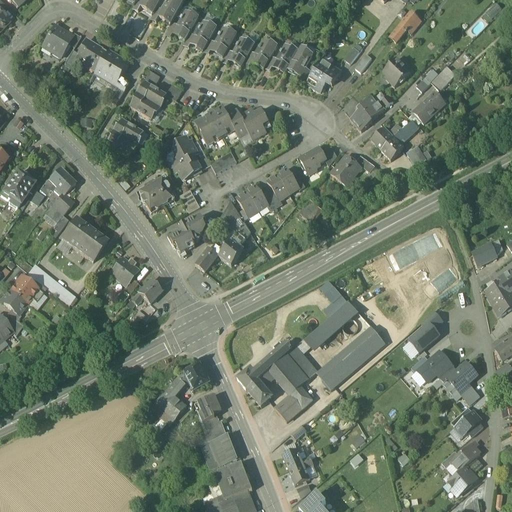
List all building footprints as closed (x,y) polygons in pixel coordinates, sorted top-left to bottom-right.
[(12,2),(18,8),(26,0),(6,0),(10,4),(12,2)] [(146,13),(153,17),(157,11),(162,0),(145,0),(144,4),(141,9),(146,12),(146,13)] [(164,23),(171,27),(172,26),(184,5),(177,1),(176,3),(171,0),(169,0),(162,14),(159,19),(164,22),(164,23)] [(133,11),(138,14),(141,10),(141,9),(144,4),(139,1),(135,7),(133,11)] [(151,21),(156,24),(159,20),(159,19),(162,14),(157,11),(153,17),(151,21)] [(179,38),(186,43),(189,37),(199,20),(192,17),(191,18),(185,15),(177,29),(174,34),(174,35),(179,38)] [(0,32),(8,24),(0,16),(0,32)] [(390,40),(396,45),(404,35),(407,33),(408,34),(410,36),(420,25),(410,17),(390,40)] [(197,49),(204,53),(209,43),(217,31),(210,27),(209,29),(203,25),(195,40),(192,45),(197,48),(197,49)] [(166,37),(171,40),(173,35),(174,35),(174,34),(177,29),(172,26),(171,27),(166,37)] [(49,54),(60,60),(68,47),(72,39),(54,29),(44,46),(51,51),(49,54)] [(217,55),(224,59),(227,53),(237,37),(230,34),(229,35),(223,32),(215,46),(212,52),(217,55)] [(68,47),(74,50),(80,39),(74,35),(72,39),(68,47)] [(183,47),(189,50),(191,46),(192,45),(195,40),(189,37),(186,43),(183,47)] [(234,66),(242,70),(244,66),(250,55),(254,48),(248,44),(247,46),(241,42),(233,56),(230,62),(235,65),(234,66)] [(203,54),(209,57),(212,52),(215,46),(209,43),(204,53),(203,54)] [(257,67),(265,71),(271,60),(277,49),(271,45),(270,47),(264,44),(256,58),(252,63),(253,63),(258,66),(257,67)] [(94,48),(91,46),(87,47),(84,45),(79,54),(78,57),(77,56),(72,64),(74,65),(78,68),(79,66),(85,70),(86,69),(96,75),(107,56),(103,53),(104,52),(94,47),(94,48)] [(356,46),(353,50),(358,54),(361,50),(356,46)] [(288,72),(298,54),(292,51),(291,52),(284,49),(276,63),(273,68),(273,69),(279,72),(278,72),(286,76),(288,72)] [(301,49),(298,54),(288,72),(296,76),(296,75),(301,78),(305,72),(313,58),(307,55),(307,53),(301,49)] [(359,55),(358,54),(353,50),(344,62),(350,67),(359,55)] [(64,67),(70,70),(74,65),(72,64),(77,56),(72,53),(64,67)] [(109,53),(107,56),(96,75),(94,77),(116,90),(121,80),(130,66),(109,53)] [(221,64),(227,67),(229,63),(230,62),(233,56),(227,53),(224,59),(221,64)] [(244,66),(250,69),(252,64),(253,63),(252,63),(256,58),(250,55),(244,66)] [(355,71),(360,75),(371,61),(366,57),(355,71)] [(265,71),(271,74),(273,69),(273,68),(276,63),(271,60),(265,71)] [(388,83),(395,90),(403,81),(403,82),(410,75),(396,61),(383,75),(389,81),(388,83)] [(306,86),(320,95),(327,85),(332,88),(340,74),(321,62),(312,76),(306,86)] [(447,69),(443,73),(450,80),(454,77),(447,69)] [(299,82),(306,86),(312,76),(305,72),(301,78),(301,79),(299,82)] [(150,73),(147,79),(157,85),(160,80),(150,73)] [(431,85),(439,94),(451,81),(450,80),(443,73),(431,85)] [(154,90),(157,85),(147,79),(144,84),(146,85),(154,90)] [(111,105),(116,108),(130,85),(121,80),(116,90),(119,92),(111,105)] [(416,90),(421,95),(430,86),(425,81),(416,90)] [(143,90),(138,98),(160,111),(164,104),(162,103),(166,97),(154,90),(146,85),(143,91),(143,90)] [(172,87),(169,92),(179,98),(183,93),(172,87)] [(179,98),(169,92),(166,97),(168,98),(176,103),(179,98)] [(421,124),(423,126),(444,107),(434,96),(413,115),(421,124)] [(160,111),(138,98),(134,105),(135,105),(131,111),(151,122),(155,116),(156,117),(160,111)] [(380,104),(385,111),(393,104),(388,98),(380,104)] [(361,109),(360,110),(371,123),(384,113),(378,105),(375,107),(371,101),(361,109)] [(356,104),(345,115),(351,122),(358,114),(356,112),(360,109),(360,110),(361,109),(356,104)] [(372,125),(371,123),(360,110),(360,109),(356,112),(358,114),(351,122),(361,134),(372,125)] [(236,134),(232,128),(227,117),(222,110),(215,114),(214,112),(208,115),(209,118),(202,122),(202,121),(194,125),(199,133),(200,133),(203,138),(202,139),(208,149),(236,134)] [(227,117),(232,128),(243,122),(241,118),(237,112),(227,117)] [(243,122),(232,128),(236,134),(239,141),(248,136),(253,144),(267,136),(263,129),(269,126),(262,112),(255,116),(252,112),(241,118),(243,122)] [(412,124),(416,128),(421,124),(413,115),(409,120),(412,124)] [(120,128),(116,135),(138,148),(141,142),(139,141),(143,135),(124,123),(121,128),(120,128)] [(402,132),(398,135),(393,140),(381,153),(391,163),(403,150),(400,147),(418,130),(416,128),(412,124),(410,126),(409,125),(402,132)] [(397,127),(389,135),(393,140),(398,135),(402,132),(397,127)] [(381,153),(393,140),(389,135),(383,130),(371,143),(381,153)] [(138,148),(116,135),(111,143),(112,143),(109,148),(128,160),(132,154),(134,155),(138,148)] [(182,181),(186,182),(194,178),(192,174),(200,170),(195,163),(194,160),(198,157),(191,144),(189,145),(187,141),(176,146),(174,154),(176,158),(173,170),(176,176),(178,174),(182,181)] [(406,155),(415,169),(431,159),(427,152),(422,155),(417,148),(406,155)] [(327,167),(329,169),(337,159),(331,149),(321,155),(326,163),(325,163),(327,167)] [(299,161),(308,177),(317,173),(316,171),(320,169),(319,166),(325,163),(326,163),(321,155),(319,150),(299,161)] [(231,155),(210,166),(205,157),(195,163),(200,170),(201,174),(211,168),(216,177),(237,165),(231,155)] [(331,176),(346,189),(361,171),(354,165),(346,158),(331,176)] [(362,169),(369,175),(375,169),(360,158),(356,164),(354,165),(361,171),(362,169)] [(60,172),(48,183),(56,191),(68,179),(60,172)] [(287,172),(277,178),(289,198),(299,192),(293,182),(287,172)] [(9,207),(17,213),(34,188),(18,176),(13,183),(10,182),(6,189),(7,190),(2,198),(8,203),(11,205),(9,207)] [(289,198),(277,178),(267,185),(273,194),(279,204),(280,204),(289,198)] [(299,192),(300,194),(305,190),(298,178),(293,182),(299,192)] [(56,191),(58,193),(63,198),(75,186),(68,179),(56,191)] [(152,189),(152,190),(163,209),(168,206),(169,204),(174,201),(170,193),(171,191),(169,187),(166,186),(163,180),(157,184),(156,187),(152,189)] [(55,192),(56,191),(48,183),(45,187),(40,194),(46,197),(50,191),(55,192)] [(256,189),(246,195),(258,215),(268,209),(268,208),(262,198),(256,189)] [(163,209),(152,190),(149,191),(145,190),(139,194),(142,199),(142,200),(141,202),(144,206),(146,207),(150,214),(155,211),(158,212),(163,209)] [(52,205),(54,207),(62,215),(62,216),(64,217),(73,207),(63,198),(58,193),(53,198),(56,200),(52,205)] [(180,199),(183,204),(193,198),(190,193),(180,199)] [(44,201),(39,197),(35,194),(30,201),(34,204),(40,207),(44,201)] [(273,194),(268,197),(277,211),(282,207),(280,204),(279,204),(273,194)] [(258,215),(246,195),(236,201),(249,221),(258,215)] [(277,211),(268,197),(267,195),(262,198),(268,208),(268,209),(271,214),(277,211)] [(183,204),(187,211),(197,205),(193,198),(183,204)] [(2,212),(12,220),(17,213),(9,207),(11,205),(8,203),(2,212)] [(218,225),(237,236),(245,226),(231,204),(218,225)] [(300,216),(312,226),(322,214),(310,204),(300,216)] [(197,205),(187,211),(190,216),(200,210),(197,205)] [(63,218),(64,217),(62,216),(62,215),(54,207),(46,218),(56,225),(63,218)] [(56,225),(46,218),(45,217),(42,221),(53,229),(56,225)] [(52,229),(59,235),(68,222),(63,218),(56,225),(53,229),(52,229)] [(178,251),(181,257),(188,253),(189,253),(188,250),(193,247),(194,250),(195,249),(193,246),(200,243),(199,243),(201,240),(200,239),(203,238),(203,237),(206,232),(204,227),(205,226),(201,219),(185,227),(185,226),(180,229),(181,231),(167,238),(173,250),(176,248),(177,251),(178,251)] [(71,249),(93,265),(107,245),(94,236),(95,235),(90,231),(89,232),(76,222),(61,242),(71,249)] [(237,236),(246,242),(251,235),(245,226),(237,236)] [(46,237),(40,233),(36,240),(41,244),(46,237)] [(237,236),(230,245),(236,250),(237,249),(239,250),(242,247),(242,246),(246,242),(237,236)] [(71,249),(61,242),(56,250),(65,257),(71,249)] [(492,246),(498,258),(502,255),(498,249),(501,247),(499,242),(492,246)] [(218,259),(219,259),(227,249),(221,244),(213,254),(218,259)] [(244,254),(239,250),(237,249),(236,250),(230,245),(227,249),(219,259),(219,260),(232,270),(234,266),(235,266),(242,258),(241,257),(244,254)] [(472,255),(479,268),(498,258),(492,246),(472,255)] [(195,268),(205,276),(218,259),(213,254),(209,251),(195,268)] [(125,289),(126,290),(132,282),(139,273),(122,260),(109,277),(125,289)] [(22,273),(27,277),(31,271),(26,267),(22,273)] [(27,277),(67,310),(75,300),(34,267),(31,271),(27,277)] [(494,286),(495,286),(504,303),(508,300),(506,297),(511,293),(511,276),(510,273),(500,279),(502,282),(494,286)] [(13,290),(9,294),(26,308),(28,310),(33,304),(35,306),(36,304),(37,305),(42,298),(41,298),(42,297),(33,289),(21,280),(17,285),(16,284),(12,289),(13,290)] [(121,295),(128,300),(138,287),(132,282),(126,290),(125,289),(121,295)] [(142,301),(149,308),(162,295),(150,283),(138,296),(137,296),(142,301)] [(324,298),(334,290),(329,284),(319,292),(324,298)] [(33,289),(42,297),(46,292),(36,285),(33,289)] [(500,305),(504,303),(495,286),(484,293),(491,307),(498,302),(500,305)] [(329,321),(347,305),(334,290),(324,298),(332,306),(323,314),(329,321)] [(511,293),(506,297),(508,300),(504,303),(500,305),(498,302),(491,307),(498,319),(511,309),(511,293)] [(18,318),(26,308),(9,294),(1,304),(11,313),(18,318)] [(123,305),(128,300),(121,295),(117,300),(123,305)] [(137,296),(131,304),(135,307),(136,308),(142,301),(137,296)] [(47,301),(42,297),(41,298),(42,298),(37,305),(36,304),(35,306),(33,304),(28,310),(35,315),(47,301)] [(131,312),(135,307),(131,304),(131,303),(126,309),(131,312)] [(329,321),(304,343),(310,350),(315,355),(342,332),(342,331),(342,328),(343,325),(345,323),(348,322),(351,322),(352,323),(359,317),(348,305),(347,305),(329,321)] [(7,317),(13,322),(17,325),(21,320),(18,318),(11,313),(7,317)] [(132,321),(141,329),(141,328),(147,321),(138,313),(132,321)] [(434,314),(421,326),(425,331),(429,327),(433,331),(442,323),(434,314)] [(0,320),(0,339),(3,343),(12,336),(12,335),(6,327),(0,320)] [(23,330),(17,325),(13,322),(6,327),(12,335),(12,336),(16,340),(23,330)] [(350,338),(353,337),(355,336),(357,333),(358,330),(357,328),(356,325),(354,323),(352,323),(351,322),(348,322),(345,323),(343,325),(342,328),(342,331),(342,332),(343,334),(344,336),(347,337),(350,338)] [(425,331),(409,343),(419,355),(439,338),(433,331),(429,327),(425,331)] [(386,347),(371,330),(316,377),(331,394),(386,347)] [(511,339),(495,351),(502,363),(511,356),(511,339)] [(289,357),(286,359),(307,384),(317,376),(302,358),(310,350),(304,343),(289,357)] [(412,361),(419,355),(409,343),(402,349),(412,361)] [(284,350),(266,366),(272,372),(286,359),(289,357),(284,350)] [(428,363),(417,373),(426,383),(427,384),(436,376),(440,381),(453,369),(439,353),(428,363)] [(417,373),(428,363),(424,358),(411,370),(415,374),(417,373)] [(290,399),(301,390),(307,384),(286,359),(272,372),(269,374),(275,381),(290,399)] [(266,366),(255,375),(260,382),(269,374),(272,372),(266,366)] [(448,381),(459,394),(468,386),(477,378),(466,366),(457,374),(448,381)] [(200,367),(185,375),(190,386),(194,394),(210,386),(208,383),(200,367)] [(406,373),(402,369),(397,373),(401,378),(406,373)] [(440,381),(443,385),(448,381),(457,374),(453,369),(440,381)] [(259,383),(260,382),(255,375),(251,370),(237,382),(247,394),(259,383)] [(420,389),(426,383),(417,373),(415,374),(411,378),(420,389)] [(260,382),(259,383),(264,390),(275,381),(269,374),(260,382)] [(178,400),(190,386),(185,375),(163,400),(181,416),(188,408),(178,400)] [(443,385),(440,381),(433,387),(436,391),(442,387),(443,385)] [(443,385),(442,387),(456,404),(463,398),(459,394),(448,381),(443,385)] [(273,400),(264,390),(259,383),(247,394),(261,411),(273,400)] [(459,394),(463,398),(472,390),(468,386),(459,394)] [(290,399),(292,400),(302,412),(313,403),(301,390),(290,399)] [(480,399),(472,390),(463,398),(470,407),(480,399)] [(500,404),(503,422),(511,420),(511,395),(507,396),(508,402),(500,404)] [(198,416),(203,426),(214,421),(213,418),(216,416),(222,414),(215,399),(198,406),(202,414),(198,416)] [(163,400),(158,406),(176,422),(181,416),(163,400)] [(292,400),(284,407),(294,419),(302,412),(292,400)] [(170,428),(176,422),(158,406),(152,412),(162,421),(167,426),(170,428)] [(287,426),(294,419),(284,407),(276,413),(287,426)] [(455,430),(472,415),(468,410),(451,425),(455,430)] [(455,430),(463,439),(467,435),(479,425),(481,423),(473,414),(472,415),(455,430)] [(167,426),(162,421),(155,428),(161,433),(167,426)] [(203,426),(207,438),(217,427),(214,421),(203,426)] [(197,449),(209,480),(215,479),(215,478),(218,477),(217,475),(238,467),(221,424),(220,425),(219,425),(217,427),(207,438),(197,449)] [(467,435),(472,440),(483,430),(479,425),(467,435)] [(291,437),(296,443),(307,433),(302,428),(291,437)] [(463,439),(455,430),(449,434),(457,443),(463,439)] [(345,437),(341,432),(334,438),(338,442),(345,437)] [(365,444),(359,437),(351,445),(356,451),(365,444)] [(287,457),(297,453),(294,446),(285,450),(287,457)] [(451,466),(459,475),(465,470),(480,457),(472,448),(459,459),(451,466)] [(303,450),(297,453),(301,463),(307,461),(303,450)] [(282,459),(289,474),(303,468),(301,463),(297,453),(287,457),(282,459)] [(441,466),(446,471),(451,466),(459,459),(455,454),(441,466)] [(364,462),(358,456),(349,464),(355,470),(364,462)] [(410,463),(404,456),(398,462),(403,468),(410,463)] [(301,463),(303,468),(312,464),(310,459),(307,461),(301,463)] [(466,470),(472,477),(483,468),(476,461),(466,470)] [(314,469),(312,464),(303,468),(306,473),(314,470),(314,469)] [(223,499),(225,504),(248,495),(253,494),(242,466),(238,467),(217,475),(218,477),(215,478),(215,479),(218,486),(223,499)] [(446,471),(454,480),(459,475),(451,466),(446,471)] [(306,473),(303,468),(289,474),(295,489),(310,483),(306,473)] [(306,473),(310,483),(318,479),(314,470),(306,473)] [(447,486),(453,492),(455,489),(461,495),(476,482),(472,477),(466,470),(465,470),(459,475),(454,480),(447,486)] [(210,489),(215,502),(223,499),(218,486),(210,489)] [(297,493),(301,502),(311,493),(308,488),(297,493)] [(458,498),(461,495),(455,489),(453,492),(458,498)] [(254,511),(248,495),(225,504),(223,499),(215,502),(205,506),(207,511),(254,511)] [(299,511),(320,511),(321,511),(326,507),(317,497),(299,511)]
